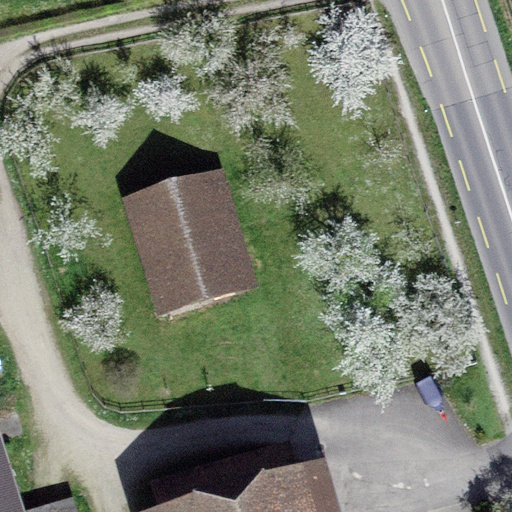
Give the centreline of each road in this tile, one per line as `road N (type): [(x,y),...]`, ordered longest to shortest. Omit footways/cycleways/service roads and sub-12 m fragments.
road 1 (track): [(0,58),(263,0)]
road 2 (primary): [(441,0),(511,213)]
